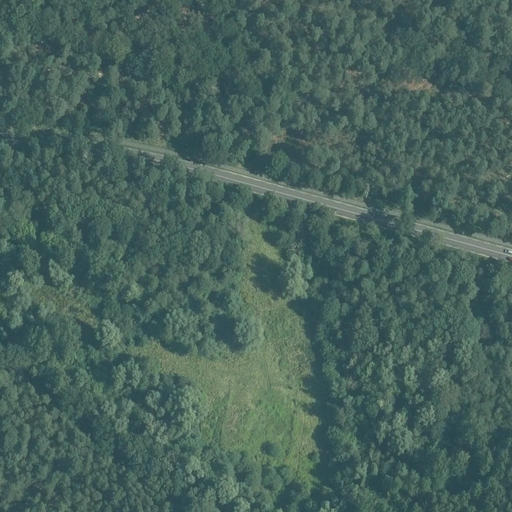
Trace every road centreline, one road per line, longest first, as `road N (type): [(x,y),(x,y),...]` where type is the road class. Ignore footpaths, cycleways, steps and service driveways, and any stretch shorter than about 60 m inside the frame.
road 1 (secondary): [(511,256),(189,168),(0,139)]
road 2 (track): [(223,83),(178,88),(0,71)]
